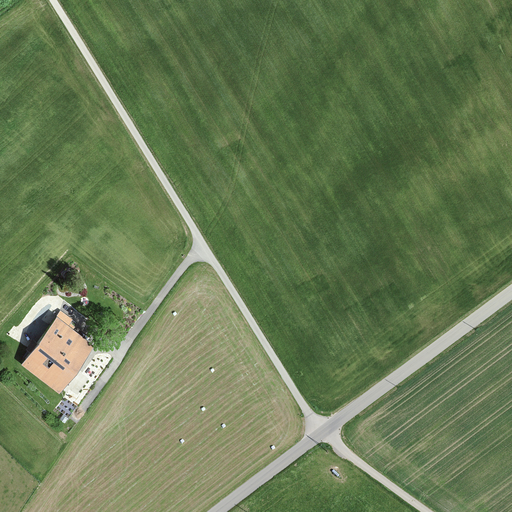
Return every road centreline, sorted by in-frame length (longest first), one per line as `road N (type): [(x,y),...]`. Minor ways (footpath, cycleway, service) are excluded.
road 1 (track): [(204,244),(53,0)]
road 2 (tertiary): [(326,431),(511,293)]
road 3 (tertiary): [(219,511),(326,431)]
road 4 (unclassified): [(426,511),(326,431)]
